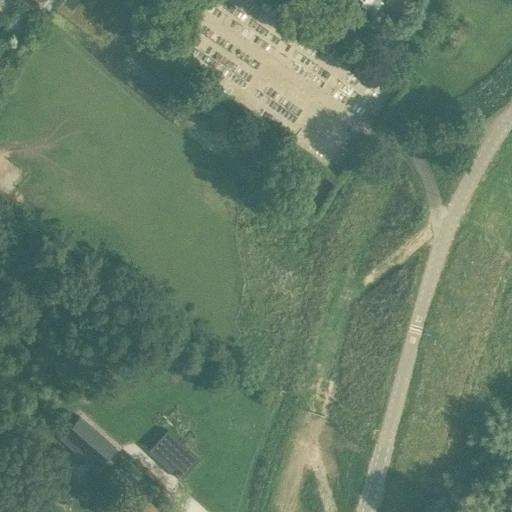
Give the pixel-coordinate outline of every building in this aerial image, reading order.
[(25,0),(37,9),(44,0),(25,0)] [(361,0),(362,1),(360,4),(373,15),(383,2),(381,0),(361,0)] [(386,0),(385,2),(401,13),(410,0),(386,0)] [(290,158),(283,168),(303,182),(310,172),(290,158)] [(80,417),(67,429),(104,462),(116,448),(80,417)] [(198,459),(166,430),(148,450),(180,480),(198,459)] [(147,500),(136,511),(158,511),(159,511),(147,500)]
